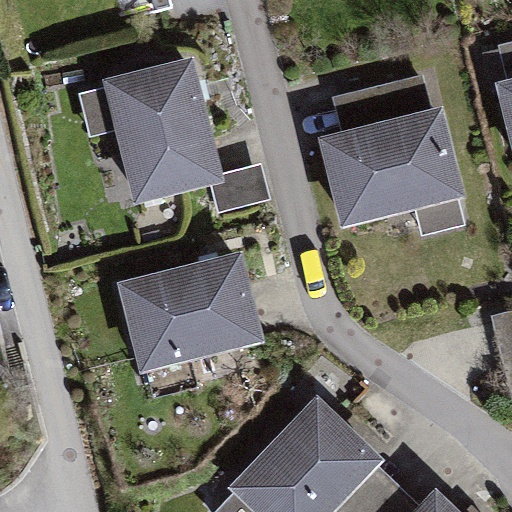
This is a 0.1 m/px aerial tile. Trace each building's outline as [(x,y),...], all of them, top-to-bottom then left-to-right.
[(511,39),(496,43),(506,74),(491,78),(511,156),(511,39)] [(101,85),(76,92),(88,135),(113,127),(130,198),(209,178),(220,210),(270,199),(259,163),(220,172),(189,51),(99,75),(101,85)] [(424,75),(331,95),(339,127),(315,132),(339,226),(415,206),(422,231),(464,223),(456,194),(462,192),(439,102),(431,105),(424,75)] [(237,247),(113,277),(137,369),(262,337),(237,247)] [(511,308),(488,314),(511,401),(511,308)] [(379,456),(313,391),(224,483),(233,492),(210,511),(459,511),(429,484),(416,501),(374,461),(379,456)]
